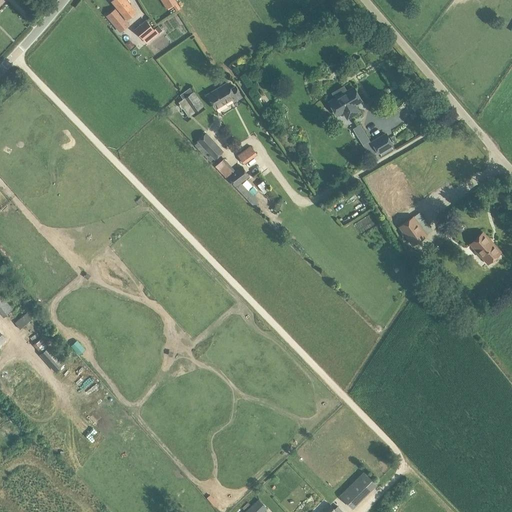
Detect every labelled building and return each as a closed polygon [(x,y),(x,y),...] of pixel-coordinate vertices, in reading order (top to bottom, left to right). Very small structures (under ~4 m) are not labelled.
[(121,12),(120,13),(116,8),(106,16),(120,33),(130,25),(126,20),(127,19),(136,12),(126,0),(112,0),(121,12)] [(155,30),(147,21),(136,30),(144,39),(152,33),(155,30)] [(144,46),(155,37),(152,34),(141,43),(144,46)] [(242,97),(235,86),(231,89),(227,83),(208,94),(216,108),(232,98),(234,102),(242,97)] [(330,99),(327,101),(336,116),(343,112),(347,119),(360,112),(356,105),(362,101),(353,86),(348,89),(346,90),(344,85),(331,93),(334,97),(330,99)] [(203,107),(190,88),(180,95),(183,99),(179,103),(179,104),(179,106),(181,109),(183,109),(188,117),(203,107)] [(166,118),(173,116),(172,109),(164,111),(166,118)] [(360,124),(353,129),(362,145),(370,141),(360,124)] [(206,132),(197,141),(214,160),(224,151),(206,132)] [(372,142),(379,155),(395,145),(387,133),(372,142)] [(251,146),(237,155),(244,164),(257,154),(251,146)] [(235,186),(250,175),(243,166),(228,177),(235,186)] [(242,192),(248,197),(252,192),(245,187),(242,192)] [(255,191),(249,199),(256,205),(263,197),(255,191)] [(427,236),(414,216),(399,227),(412,246),(427,236)] [(488,263),(500,252),(483,232),(470,244),(488,263)] [(379,255),(387,251),(385,247),(377,251),(379,255)] [(0,318),(4,316),(7,320),(12,316),(0,300),(0,318)] [(52,380),(58,377),(47,358),(41,361),(52,380)] [(84,410),(93,407),(91,401),(82,403),(84,410)] [(343,500),(348,508),(354,505),(349,497),(343,500)] [(244,511),(263,511),(267,509),(258,499),(244,511)] [(337,511),(329,503),(320,511),(337,511)]
